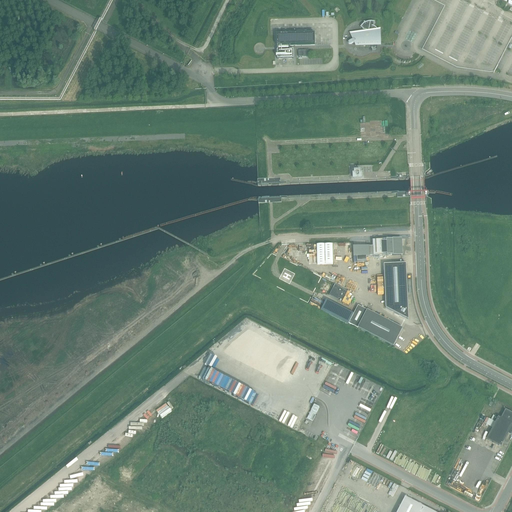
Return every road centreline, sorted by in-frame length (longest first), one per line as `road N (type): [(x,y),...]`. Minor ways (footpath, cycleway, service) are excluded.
road 1 (unclassified): [(0,115),(397,93),(419,101)]
road 2 (tertiary): [(511,383),(461,357),(427,314),(414,135)]
road 3 (unclassified): [(270,177),(271,142),(401,136)]
road 4 (unclassified): [(474,511),(348,446)]
road 5 (unknown): [(93,24),(50,93),(0,97)]
road 6 (unknown): [(209,359),(245,339),(303,368),(309,388)]
